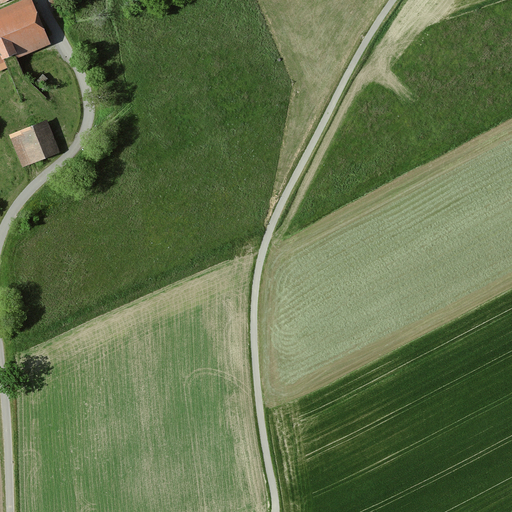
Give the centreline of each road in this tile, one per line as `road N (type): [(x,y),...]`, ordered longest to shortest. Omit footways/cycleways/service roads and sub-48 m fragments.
road 1 (track): [(274,511),(248,321),(276,216),(395,0)]
road 2 (unclassified): [(0,237),(22,198),(86,127),(86,90),(42,0)]
road 3 (unclassified): [(9,511),(0,387)]
